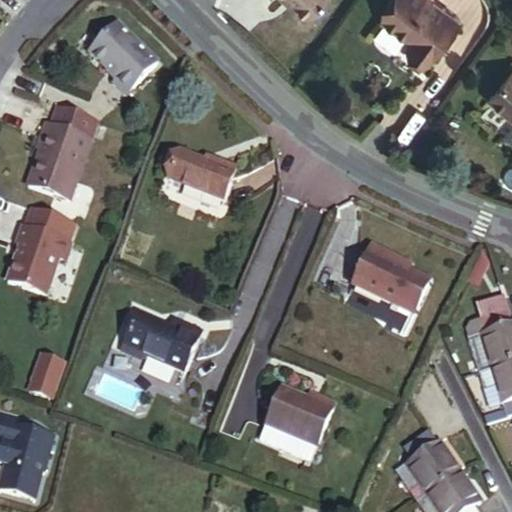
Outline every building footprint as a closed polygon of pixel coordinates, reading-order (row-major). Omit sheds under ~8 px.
[(327,0),(284,0),(305,21),(327,0)] [(428,65),(459,23),(430,2),(431,0),(397,0),(382,22),(411,43),(410,45),(417,49),(414,54),(428,65)] [(126,100),(159,66),(118,28),(90,57),(117,83),(113,87),(126,100)] [(414,54),(417,49),(410,45),(407,49),(414,54)] [(511,69),(488,99),(511,118),(511,69)] [(70,205),(98,125),(58,111),(51,129),(47,127),(38,153),(40,154),(27,190),(70,205)] [(224,205),(236,171),(217,165),(216,170),(205,165),(179,155),(168,184),(224,205)] [(217,165),(207,161),(205,165),(216,170),(217,165)] [(71,227),(77,229),(77,228),(33,212),(26,231),(23,230),(17,248),(20,249),(8,286),(47,299),(60,263),(67,265),(67,264),(64,263),(70,247),(72,248),(73,247),(71,246),(65,244),(71,227)] [(65,244),(71,246),(77,229),(71,227),(65,244)] [(414,318),(430,283),(408,273),(396,267),(398,262),(371,249),(353,288),(414,318)] [(408,273),(410,267),(398,262),(396,267),(408,273)] [(511,365),(511,326),(504,299),(476,307),(481,322),(485,336),(482,337),(493,372),(511,365)] [(188,374),(204,333),(184,325),(180,333),(173,331),(140,317),(125,355),(145,363),(147,358),(188,374)] [(180,333),(184,325),(177,322),(173,331),(180,333)] [(485,336),(481,322),(471,325),(468,331),(470,340),(482,337),(485,336)] [(44,358),(33,385),(57,394),(67,367),(44,358)] [(511,418),(511,365),(493,372),(479,376),(484,392),(498,388),(508,420),(511,418)] [(33,385),(30,394),(53,403),(57,394),(33,385)] [(309,466),(332,413),(307,402),(281,391),(258,445),(309,466)] [(334,407),(309,397),(307,402),(332,413),(334,407)] [(42,475),(50,440),(30,435),(29,438),(22,435),(24,427),(0,421),(0,468),(2,469),(0,476),(0,495),(32,503),(39,474),(42,475)] [(411,508),(459,474),(438,444),(432,448),(423,436),(400,453),(408,465),(390,478),(411,508)] [(475,511),(473,509),(480,504),(459,474),(411,508),(413,511),(475,511)]
